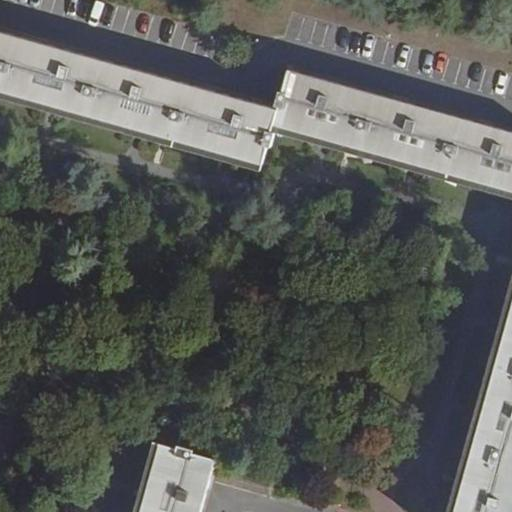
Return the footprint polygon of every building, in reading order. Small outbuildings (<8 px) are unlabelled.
[(0,96),(260,168),(265,145),(271,147),(275,133),(271,132),(272,128),(277,109),(0,32),(0,96)] [(279,105),(277,109),(272,128),(511,194),(511,132),(289,70),(283,91),(279,90),(275,104),(279,105)] [(511,277),(447,511),(510,511),(511,510),(511,277)] [(177,449),(178,445),(183,423),(166,419),(166,422),(163,421),(161,428),(163,430),(159,444),(177,449)] [(200,511),(215,459),(193,453),(193,448),(178,445),(177,449),(159,444),(155,442),(135,511),(200,511)]
